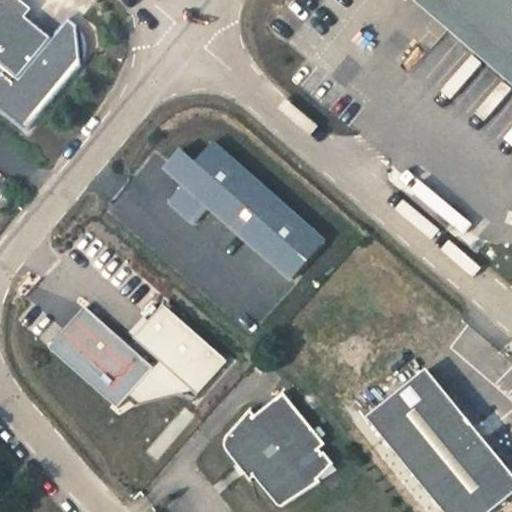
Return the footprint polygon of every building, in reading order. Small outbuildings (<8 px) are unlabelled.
[(5,0),(5,1),(4,0),(0,0),(0,109),(28,133),(82,66),(78,26),(69,18),(52,39),(27,19),(34,11),(20,0),(5,0)] [(511,0),(443,0),(511,59),(511,0)] [(326,243),(213,143),(195,163),(180,150),(169,163),(184,177),(180,181),(184,185),(169,202),(195,225),(210,208),(292,281),(326,243)] [(198,395),(228,361),(164,305),(134,339),(160,361),(198,395)] [(154,368),(89,310),(56,347),(121,405),(128,397),(154,368)] [(198,395),(160,361),(154,368),(128,397),(137,405),(178,395),(192,402),(198,395)] [(511,474),(474,427),(427,370),(368,418),(444,511),(492,511),(511,496),(511,474)] [(255,416),(250,411),(226,438),(225,442),(225,447),(225,448),(226,450),(227,452),(230,455),(250,480),(254,476),(280,508),(285,507),(321,482),(321,481),(319,480),(333,465),(334,464),(325,452),(322,454),(319,451),(326,445),(284,393),(255,416)] [(333,465),(319,480),(321,481),(337,470),(333,465)]
